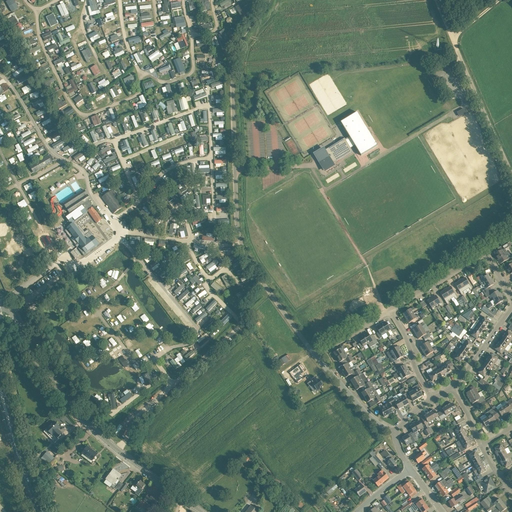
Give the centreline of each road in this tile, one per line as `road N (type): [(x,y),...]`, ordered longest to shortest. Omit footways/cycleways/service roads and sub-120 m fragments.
road 1 (unclassified): [(314,353),(240,244),(236,226),(233,56),(271,0)]
road 2 (unclassified): [(203,511),(89,425),(9,306),(0,304)]
road 3 (residential): [(392,310),(482,255),(511,294)]
road 4 (unclassified): [(511,176),(452,40)]
road 5 (primary): [(38,511),(0,388)]
